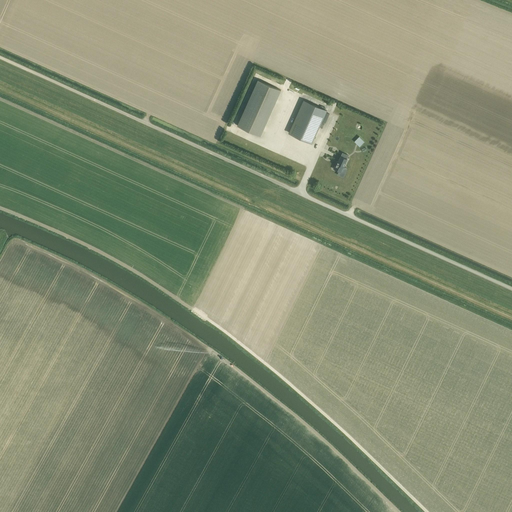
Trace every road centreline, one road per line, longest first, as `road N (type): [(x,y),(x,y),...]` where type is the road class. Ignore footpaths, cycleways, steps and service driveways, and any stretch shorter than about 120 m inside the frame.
road 1 (track): [(511,289),(0,57)]
road 2 (track): [(511,318),(0,88)]
road 3 (track): [(427,511),(276,372),(195,310)]
